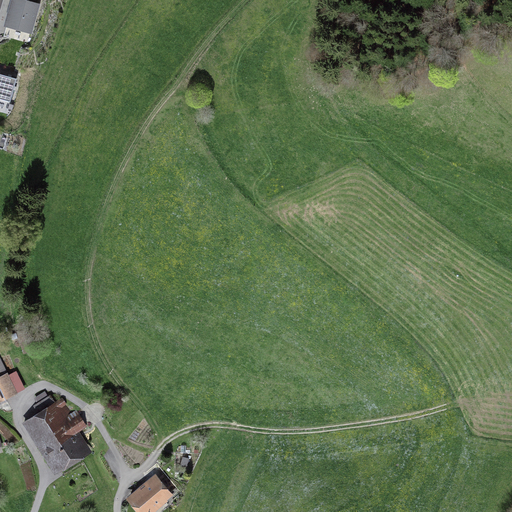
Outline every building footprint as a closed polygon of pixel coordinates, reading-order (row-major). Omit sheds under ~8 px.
[(28,0),(13,0),(7,24),(30,31),(37,6),(28,3),(28,0)] [(0,74),(0,98),(10,102),(16,79),(0,74)] [(18,332),(24,352),(39,348),(33,328),(18,332)] [(0,400),(16,393),(7,374),(0,376),(0,400)] [(54,459),(57,465),(82,449),(72,432),(84,425),(75,411),(71,413),(62,398),(54,402),(50,395),(39,402),(43,410),(24,422),(48,462),(54,459)] [(147,482),(131,495),(144,511),(145,511),(154,505),(156,507),(164,501),(162,499),(168,494),(157,480),(150,485),(147,482)]
